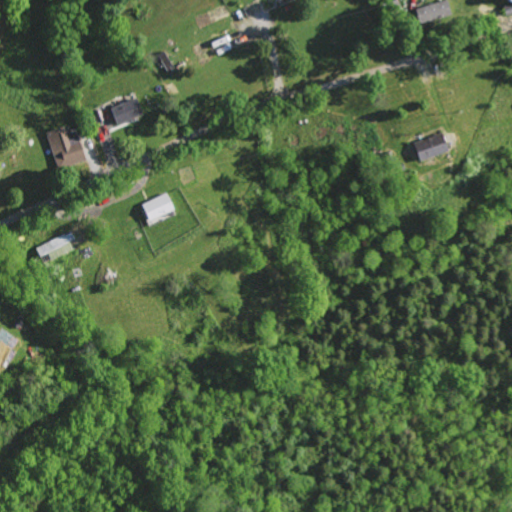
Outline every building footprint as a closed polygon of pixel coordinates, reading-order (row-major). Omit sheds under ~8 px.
[(415,24),(446,16),(442,0),(441,0),(411,8),(415,24)] [(112,125),(138,115),(132,98),(106,108),(112,125)] [(41,132),(53,169),(81,160),(70,128),(60,131),(58,127),(41,132)] [(445,151),(439,133),(410,142),(416,160),(445,151)] [(144,221),(171,212),(165,194),(138,202),(144,221)] [(71,252),(68,242),(73,240),(71,233),(34,246),(40,263),(71,252)]
